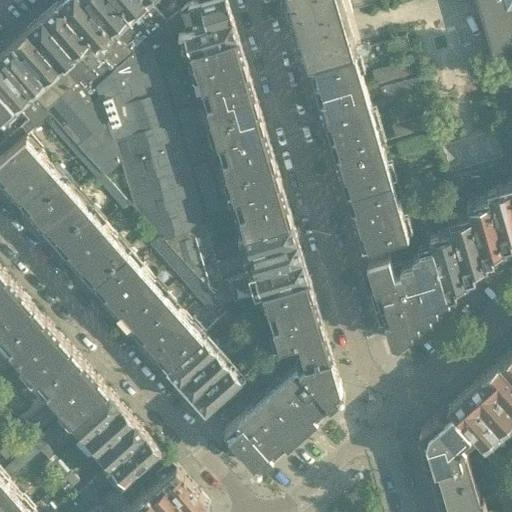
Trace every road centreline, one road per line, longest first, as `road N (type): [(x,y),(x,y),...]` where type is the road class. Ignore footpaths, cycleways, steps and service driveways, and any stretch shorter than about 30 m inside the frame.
road 1 (residential): [(412,391),(369,374),(354,343),(253,0)]
road 2 (residential): [(254,511),(0,224)]
road 3 (residential): [(254,511),(290,503),(382,421)]
road 4 (residential): [(412,391),(511,303)]
